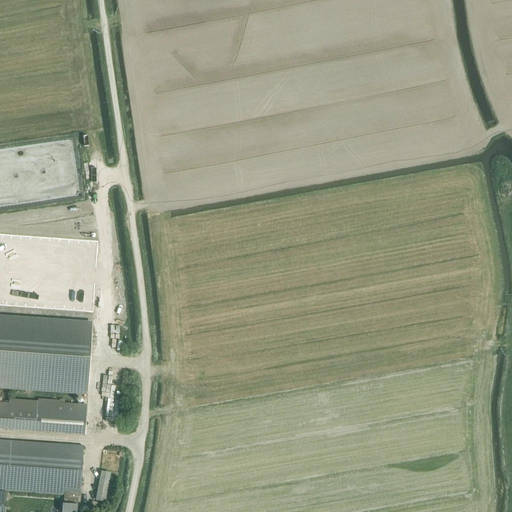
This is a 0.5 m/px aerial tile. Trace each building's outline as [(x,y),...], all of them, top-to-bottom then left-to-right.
[(0,234),(0,304),(92,311),(97,241),(0,234)] [(0,317),(0,387),(86,393),(91,324),(0,317)] [(86,405),(63,403),(9,399),(9,403),(0,402),(0,429),(83,435),(86,405)] [(76,511),(77,497),(79,497),(83,447),(0,440),(0,491),(5,492),(64,496),(62,511),(76,511)] [(107,491),(110,473),(100,471),(95,501),(105,503),(106,499),(105,499),(107,491)]
